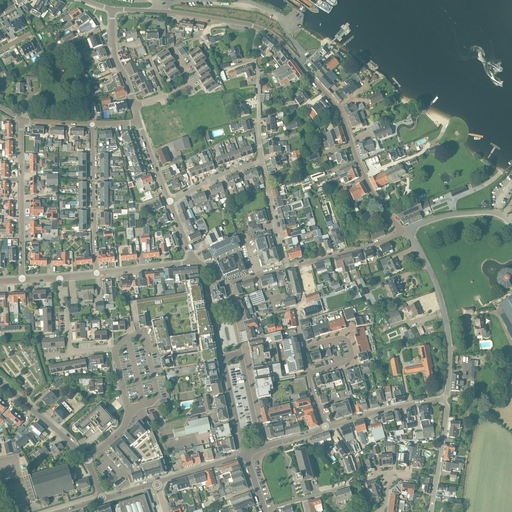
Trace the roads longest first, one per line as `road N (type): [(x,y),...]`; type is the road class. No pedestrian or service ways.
road 1 (tertiary): [(402,231),(371,192),(335,106),(270,33),(174,12),(111,10)]
road 2 (tertiary): [(441,399),(449,359),(443,312),(425,262),(402,231)]
road 3 (residential): [(22,279),(21,120)]
road 4 (residential): [(96,274),(91,123)]
